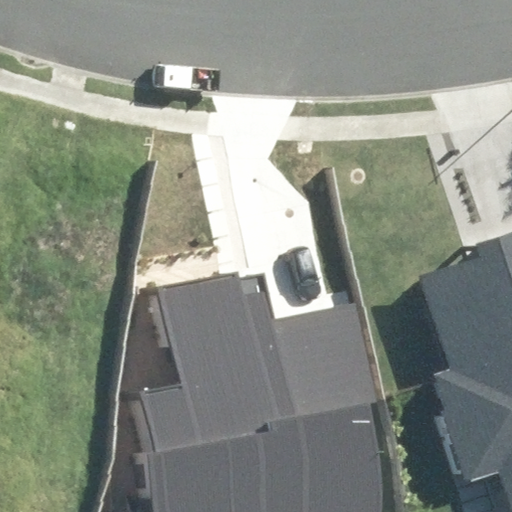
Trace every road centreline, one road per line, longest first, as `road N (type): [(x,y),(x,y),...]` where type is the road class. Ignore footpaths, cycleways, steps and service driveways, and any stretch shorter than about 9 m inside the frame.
road 1 (residential): [(76,0),(232,31),(390,26)]
road 2 (residential): [(390,26),(511,8)]
